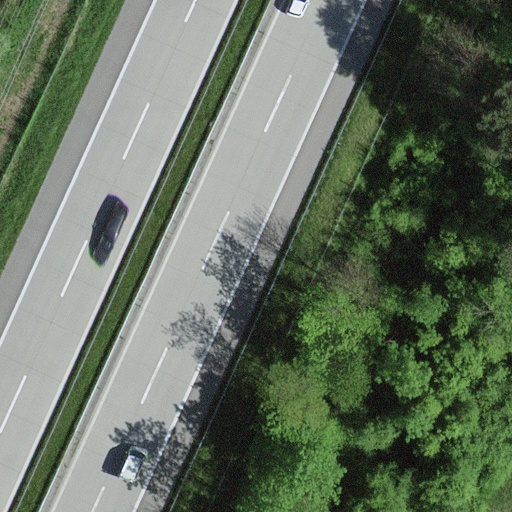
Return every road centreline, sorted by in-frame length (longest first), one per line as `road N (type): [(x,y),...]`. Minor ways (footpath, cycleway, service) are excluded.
road 1 (motorway): [(99,511),(328,0)]
road 2 (motorway): [(201,0),(0,448)]
